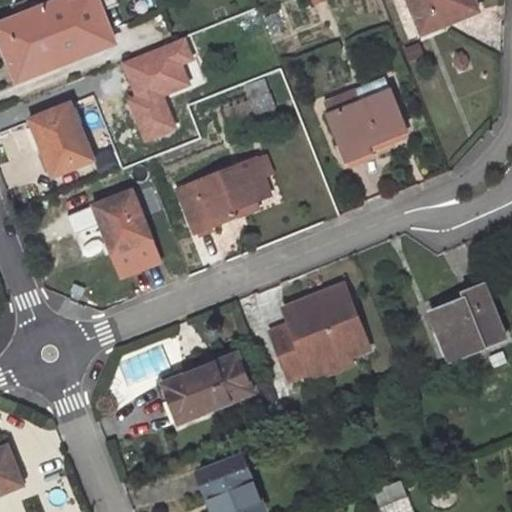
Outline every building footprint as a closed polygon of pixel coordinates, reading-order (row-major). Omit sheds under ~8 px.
[(20,17),(0,24),(0,37),(18,82),(66,63),(64,58),(113,38),(102,10),(97,0),(61,0),(32,12),(26,0),(15,4),(20,17)] [(97,0),(102,10),(118,4),(116,0),(97,0)] [(473,0),(408,0),(423,34),(444,25),(442,21),(477,7),(473,0)] [(477,7),(442,21),(444,25),(478,11),(477,7)] [(187,85),(179,64),(192,59),(185,40),(124,64),(137,98),(130,101),(145,139),(175,128),(162,95),(187,85)] [(423,55),(418,43),(404,49),(409,61),(423,55)] [(251,100),(220,111),(226,128),(257,116),(275,108),(264,78),(246,85),(251,100)] [(361,103),(329,115),(347,160),(370,151),(367,145),(406,130),(386,79),(356,90),(361,103)] [(356,90),(324,103),(329,115),(361,103),(356,90)] [(71,104),(31,121),(28,122),(39,150),(42,149),(53,176),(93,160),(71,104)] [(275,108),(257,116),(263,130),(281,123),(275,108)] [(116,166),(141,158),(128,122),(104,131),(116,166)] [(265,156),(256,160),(262,177),(272,173),(265,156)] [(255,158),(178,189),(195,233),(237,216),(235,209),(256,201),(257,200),(251,183),(263,178),(262,177),(256,160),(255,158)] [(263,178),(251,183),(257,200),(270,195),(263,178)] [(133,190),(96,204),(104,223),(101,224),(113,254),(152,239),(133,190)] [(256,201),(235,209),(237,216),(259,208),(256,201)] [(96,204),(93,206),(100,224),(101,224),(104,223),(96,204)] [(369,348),(344,285),(284,309),(290,324),(271,332),(290,380),(310,372),(307,366),(346,350),(349,357),(369,348)] [(506,339),(484,285),(457,295),(460,301),(431,312),(451,361),(506,339)] [(313,380),(352,364),(349,357),(346,350),(307,366),(310,372),(313,380)] [(509,372),(502,352),(488,357),(496,378),(509,372)] [(179,421),(252,392),(238,354),(164,383),(179,421)] [(293,408),(287,394),(277,398),(283,413),(293,408)] [(278,412),(274,401),(265,405),(269,416),(278,412)] [(14,463),(7,446),(4,448),(11,464),(14,463)] [(0,494),(23,485),(14,463),(11,464),(4,448),(0,449),(0,494)] [(257,511),(264,509),(241,454),(199,471),(209,497),(219,493),(226,511),(257,511)] [(407,496),(401,480),(373,491),(379,507),(407,496)] [(226,511),(219,493),(209,497),(215,511),(226,511)] [(413,511),(407,496),(379,507),(380,511),(413,511)]
